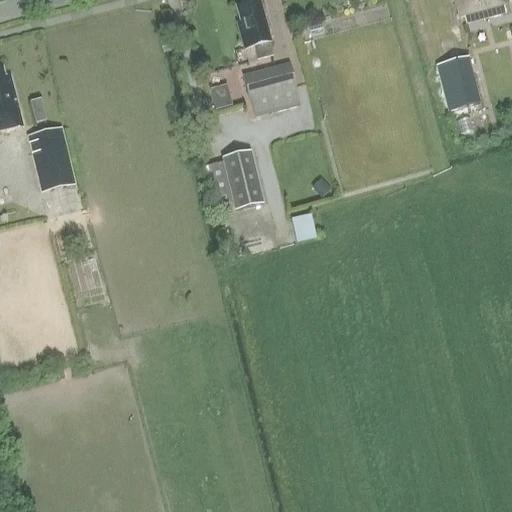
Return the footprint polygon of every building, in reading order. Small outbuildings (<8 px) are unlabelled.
[(453,0),(458,18),(506,4),(504,0),(453,0)] [(237,26),(244,51),(254,49),(257,62),(273,58),(269,45),(270,44),(259,3),(236,9),(240,25),(237,26)] [(477,59),(439,63),(441,80),(479,76),(477,59)] [(289,66),(242,78),(248,102),(250,101),(255,120),(300,108),(289,66)] [(0,135),(23,130),(10,78),(4,80),(1,71),(0,71),(0,135)] [(210,87),(215,109),(233,105),(228,83),(210,87)] [(40,101),(30,104),(35,125),(46,122),(40,101)] [(75,187),(62,130),(27,138),(41,195),(75,187)] [(263,206),(250,153),(221,160),(235,213),(263,206)] [(296,242),(316,238),(312,214),(291,217),(296,242)]
